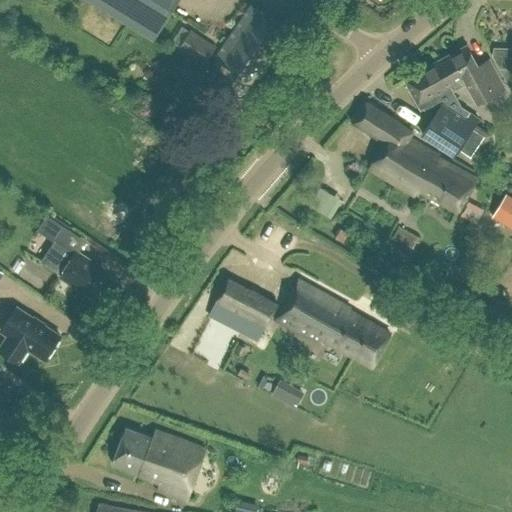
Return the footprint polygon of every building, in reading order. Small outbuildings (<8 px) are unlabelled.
[(0,0),(0,6),(9,12),(15,0),(0,0)] [(174,0),(91,0),(152,37),(174,0)] [(291,29),(251,3),(217,54),(218,55),(214,62),(217,65),(200,90),(231,111),(261,65),(265,68),(291,29)] [(216,45),(191,29),(179,47),(204,63),(216,45)] [(445,89),(450,87),(453,91),(454,90),(467,83),(478,103),(505,88),(489,58),(478,64),(468,45),(438,61),(447,77),(441,81),(445,89)] [(453,91),(450,87),(445,89),(441,81),(447,77),(438,61),(415,73),(404,79),(420,111),(424,109),(431,122),(423,133),(454,154),(465,138),(479,117),(461,106),(454,90),(453,91)] [(413,131),(364,98),(350,120),(385,142),(369,168),(414,195),(418,189),(457,212),(477,178),(439,157),(439,155),(409,137),(413,131)] [(481,126),(461,152),(476,164),(497,138),(481,126)] [(511,196),(507,193),(492,216),(511,228),(511,196)] [(71,230),(48,214),(38,229),(55,240),(41,260),(61,273),(60,275),(87,293),(104,269),(76,251),(75,252),(63,244),(71,230)] [(277,303),(229,277),(213,308),(232,318),(234,314),(244,320),(243,323),(263,334),(277,303)] [(351,307),(299,279),(291,292),(295,293),(289,304),(283,304),(276,317),(318,340),(327,340),(372,365),(390,332),(350,310),(351,307)] [(60,335),(17,306),(1,331),(8,335),(0,346),(0,349),(19,362),(28,348),(45,359),(60,335)] [(431,391),(438,377),(455,385),(467,362),(436,347),(417,385),(431,391)] [(241,365),(232,388),(283,407),(292,384),(241,365)] [(0,411),(15,390),(0,380),(0,411)] [(370,406),(367,428),(376,429),(379,407),(370,406)] [(153,436),(126,427),(113,462),(159,480),(158,487),(187,498),(206,447),(156,428),(153,436)] [(148,511),(98,502),(96,511),(148,511)]
